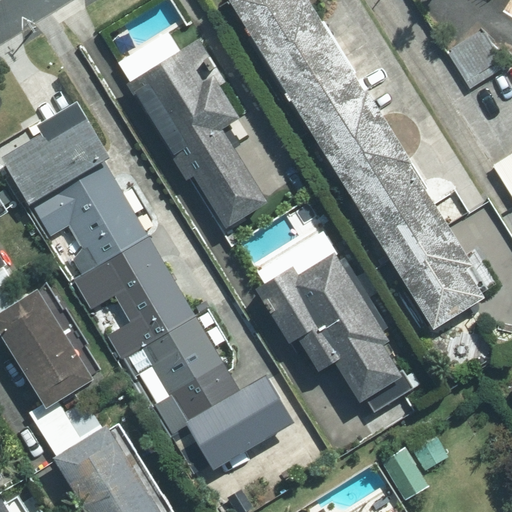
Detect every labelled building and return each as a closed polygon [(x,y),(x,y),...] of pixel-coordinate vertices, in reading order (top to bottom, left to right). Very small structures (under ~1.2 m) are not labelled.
[(307,0),(223,0),(430,336),(491,299),(307,0)] [(487,29),(448,51),(469,88),(508,66),(487,29)] [(192,31),(124,71),(223,236),(268,209),(220,129),(243,115),(192,31)] [(244,388),(78,107),(0,152),(0,168),(69,286),(96,270),(214,469),(295,421),(267,375),(244,388)] [(511,152),(492,165),(511,195),(511,152)] [(326,246),(248,294),(302,381),(333,362),(361,407),(407,378),(326,246)] [(36,290),(0,312),(0,346),(43,416),(94,385),(36,290)] [(158,511),(109,429),(50,464),(78,511),(158,511)] [(434,433),(409,447),(424,472),(449,457),(434,433)] [(403,447),(381,462),(407,501),(429,487),(403,447)] [(245,511),(252,508),(240,489),(214,506),(217,511),(245,511)] [(13,511),(0,490),(0,511),(13,511)]
